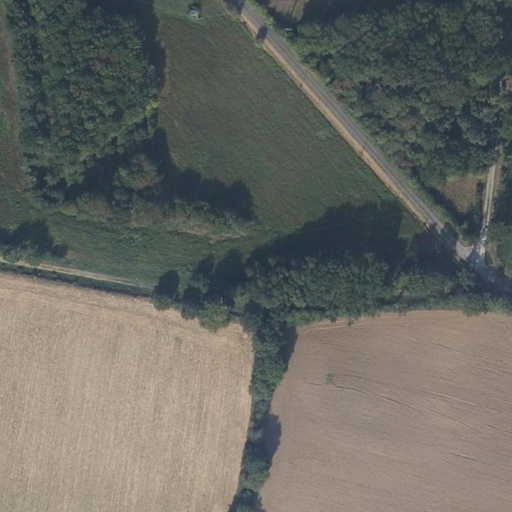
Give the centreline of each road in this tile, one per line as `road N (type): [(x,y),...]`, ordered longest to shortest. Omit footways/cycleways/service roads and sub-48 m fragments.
road 1 (track): [(0,258),(249,306),(339,305),(440,288),(482,272),(499,93),(487,0)]
road 2 (unclassified): [(240,0),(431,220),(482,272),(511,288)]
